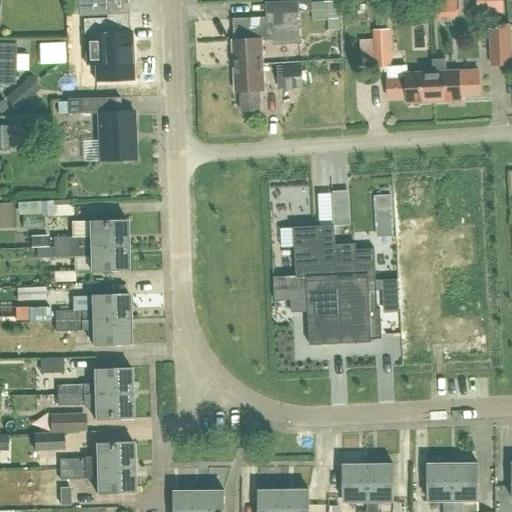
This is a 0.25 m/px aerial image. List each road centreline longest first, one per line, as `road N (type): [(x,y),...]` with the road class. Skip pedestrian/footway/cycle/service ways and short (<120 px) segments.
road 1 (residential): [(177,154),(186,328),(222,384),(291,415),(511,405)]
road 2 (residential): [(177,154),(511,131)]
road 3 (residential): [(171,0),(177,154)]
